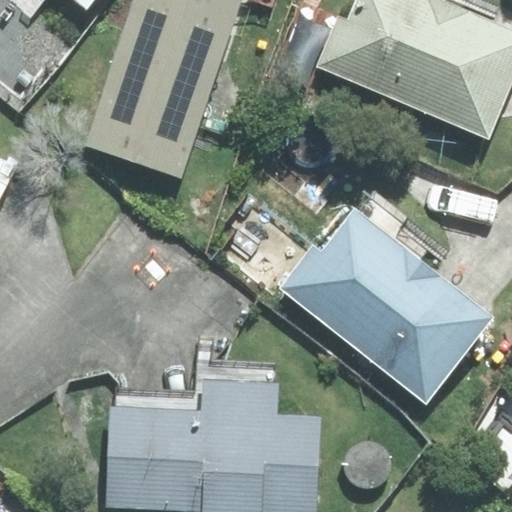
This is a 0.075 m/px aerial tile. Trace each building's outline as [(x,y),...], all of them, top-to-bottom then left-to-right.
[(61,0),(79,14),(89,0),(61,0)] [(225,0),(134,0),(84,150),(174,181),(235,3),(225,0)] [(334,24),(314,71),(483,144),(511,76),(511,41),(415,0),(353,0),(341,27),(334,24)] [(277,293),(420,408),(486,326),(347,214),(311,259),(307,256),(277,293)] [(106,415),(102,511),(114,511),(307,511),(311,425),(265,423),(267,390),(201,387),(199,420),(106,415)]
